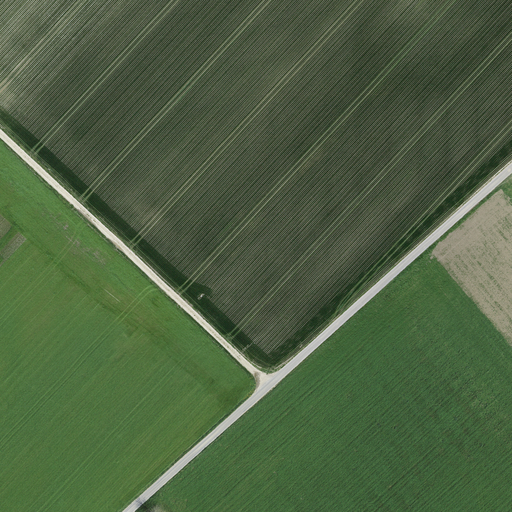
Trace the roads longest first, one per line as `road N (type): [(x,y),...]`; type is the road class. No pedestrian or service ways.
road 1 (residential): [(131,511),(511,168)]
road 2 (track): [(269,387),(0,134)]
